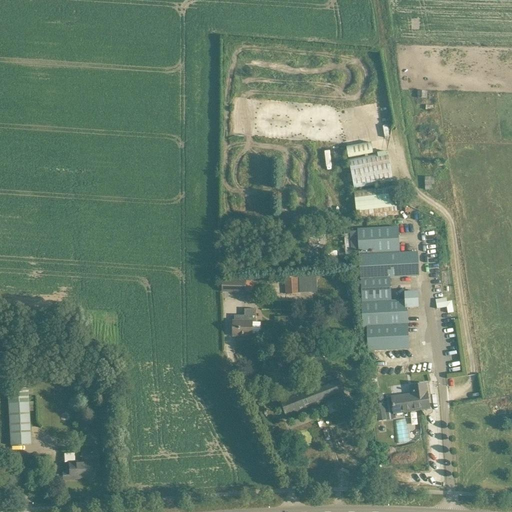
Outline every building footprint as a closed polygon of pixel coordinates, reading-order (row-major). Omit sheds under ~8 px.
[(377,100),(381,119),(390,117),(386,98),(377,100)] [(387,152),(377,153),(377,155),(368,156),(368,154),(373,153),(371,143),(347,147),(349,158),(365,155),(365,157),(348,160),(354,188),(382,183),(383,187),(354,191),(358,220),(397,216),(393,186),(388,186),(388,183),(393,182),(387,152)] [(367,327),(368,341),(368,351),(408,349),(406,308),(418,308),(417,292),(405,292),(405,300),(391,301),(390,278),(418,276),(417,252),(399,253),(398,227),(358,230),(360,267),(359,267),(359,268),(360,268),(360,279),(361,290),(362,303),(363,328),(367,327)] [(346,251),(358,251),(357,231),(345,232),(346,251)] [(316,275),(302,276),(285,277),(286,295),(300,294),(300,293),(317,292),(316,275)] [(222,280),(222,292),(246,293),(246,281),(222,280)] [(447,302),(436,304),(437,309),(447,308),(448,313),(453,313),(451,302),(447,302)] [(244,308),(244,315),(234,315),(234,336),(252,336),(252,322),(256,322),(256,312),(256,308),(244,308)] [(296,331),(295,339),(309,341),(310,332),(296,331)] [(55,343),(47,342),(46,360),(54,361),(55,343)] [(285,361),(292,383),(298,381),(297,376),(312,372),(307,357),(293,361),(292,359),(285,361)] [(295,395),(289,397),(280,400),(287,417),(345,394),(341,385),(337,373),(293,390),(295,395)] [(392,398),(393,404),(394,414),(429,409),(427,393),(426,393),(425,384),(411,386),(412,395),(392,398)] [(7,389),(8,403),(10,446),(31,445),(29,411),(34,411),(34,402),(28,402),(28,388),(7,389)] [(375,395),(378,415),(386,414),(383,394),(375,395)] [(79,426),(82,433),(89,431),(86,423),(79,426)] [(68,463),(69,472),(62,473),(62,480),(70,480),(70,479),(91,478),(91,468),(98,467),(98,468),(97,451),(81,452),(82,462),(81,461),(76,462),(68,463)]
